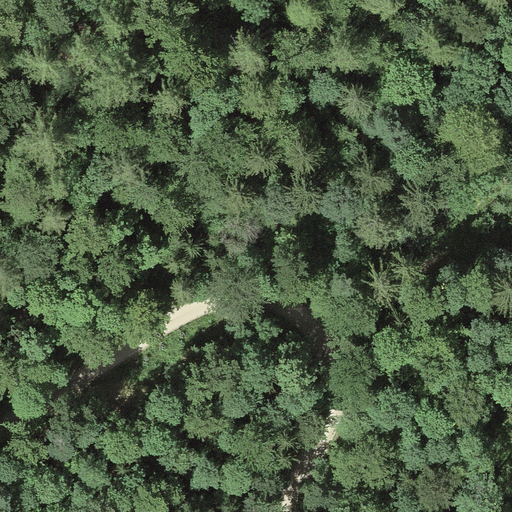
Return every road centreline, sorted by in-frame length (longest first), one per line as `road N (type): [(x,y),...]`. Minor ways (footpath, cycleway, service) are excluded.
road 1 (track): [(0,435),(196,305),(234,297),(285,305),(321,333),(333,408),(274,511)]
road 2 (track): [(0,192),(102,198),(233,223),(284,266),(299,290),(302,318)]
road 3 (track): [(321,333),(419,281),(511,180)]
